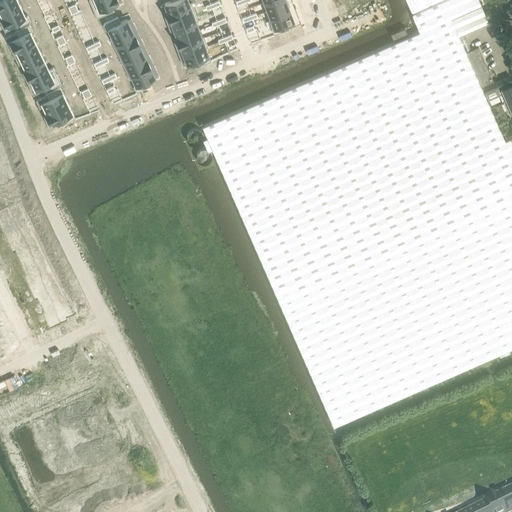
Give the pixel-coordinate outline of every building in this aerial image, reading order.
[(0,0),(0,11),(0,13),(19,3),(17,0),(0,0)] [(89,0),(94,11),(97,17),(114,10),(113,8),(111,4),(118,1),(118,0),(89,0)] [(170,0),(171,0),(164,3),(167,11),(167,12),(189,4),(189,3),(187,0),(170,0)] [(268,0),(264,2),(267,10),(287,3),(285,0),(268,0)] [(405,0),(412,13),(438,0),(405,0)] [(438,0),(412,13),(419,30),(451,17),(458,34),(488,21),(478,0),(438,0)] [(167,11),(166,11),(170,21),(171,21),(171,20),(195,11),(191,2),(189,3),(189,4),(167,12),(167,11)] [(19,3),(0,13),(2,16),(1,16),(6,25),(13,22),(15,27),(30,20),(27,14),(25,15),(19,3)] [(267,10),(265,11),(268,20),(271,19),(270,19),(290,11),(287,3),(267,10)] [(195,11),(171,20),(171,21),(174,29),(195,21),(196,21),(198,20),(195,11)] [(268,20),(265,21),(268,29),(271,28),(274,34),(288,28),(286,23),(293,20),(290,11),(270,19),(271,19),(268,20)] [(117,16),(103,23),(106,30),(108,28),(112,36),(131,27),(126,19),(126,18),(120,22),(118,18),(117,16)] [(305,80),(202,126),(272,285),(333,425),(511,346),(511,156),(505,140),(485,94),(482,88),(481,87),(482,86),(493,82),(490,74),(488,70),(478,46),(466,52),(458,34),(451,17),(419,30),(305,80)] [(195,21),(174,29),(177,36),(177,37),(199,29),(196,21),(195,21)] [(17,36),(10,39),(15,50),(16,50),(16,49),(34,40),(30,31),(32,30),(29,23),(14,30),(15,32),(17,36)] [(112,36),(109,37),(114,45),(135,35),(134,35),(131,27),(112,36)] [(177,36),(176,37),(179,46),(180,46),(180,45),(202,37),(199,29),(177,37),(177,36)] [(135,35),(114,45),(117,53),(138,43),(139,44),(139,43),(135,34),(134,35),(135,35)] [(202,37),(180,45),(180,46),(183,54),(205,46),(207,45),(204,36),(202,37)] [(34,40),(16,49),(16,50),(20,59),(39,50),(35,41),(34,40)] [(138,43),(117,53),(118,54),(121,61),(142,51),(139,44),(138,43)] [(205,46),(183,54),(186,63),(193,60),(195,66),(210,60),(205,46)] [(39,50),(20,59),(25,68),(25,69),(44,60),(44,59),(39,50)] [(142,51),(121,61),(125,69),(125,70),(146,59),(142,51)] [(146,59),(125,70),(129,78),(130,78),(132,77),(132,76),(150,67),(150,68),(151,67),(147,58),(146,59)] [(25,68),(24,69),(29,79),(30,79),(30,78),(49,69),(48,69),(44,60),(25,69),(25,68)] [(49,69),(30,78),(30,79),(35,88),(41,85),(43,89),(44,91),(61,83),(58,77),(53,66),(48,69),(49,69)] [(150,67),(132,76),(132,77),(135,84),(133,85),(136,91),(151,85),(150,83),(148,79),(154,76),(150,68),(150,67)] [(493,82),(482,86),(488,100),(501,94),(504,101),(503,101),(509,115),(511,113),(511,80),(510,75),(493,82)] [(46,100),(41,102),(46,111),(46,112),(67,102),(67,101),(60,86),(43,94),(46,100)] [(46,111),(45,112),(50,123),(58,119),(60,124),(75,117),(67,102),(46,112),(46,111)] [(10,209),(0,213),(0,224),(3,232),(5,231),(5,230),(24,221),(19,211),(13,214),(10,209)] [(24,221),(5,230),(5,231),(10,239),(10,240),(29,231),(29,230),(24,221)] [(10,239),(8,240),(13,251),(15,250),(33,240),(34,241),(29,230),(29,231),(10,240),(10,239)] [(33,240),(15,250),(19,259),(38,250),(34,241),(33,240)] [(38,250),(19,259),(24,269),(43,260),(43,259),(38,250)] [(43,260),(24,269),(29,278),(27,279),(30,286),(44,279),(41,273),(49,270),(43,259),(43,260)] [(47,285),(32,292),(35,298),(38,297),(43,308),(62,299),(60,296),(61,295),(57,286),(50,290),(47,285)] [(62,299),(43,308),(49,320),(47,321),(50,327),(64,320),(61,315),(69,311),(64,302),(64,303),(62,299)] [(511,511),(511,499),(508,492),(496,498),(502,511),(511,511)] [(485,503),(483,504),(483,505),(484,505),(487,511),(502,511),(496,498),(494,498),(494,497),(484,502),(485,503)]
